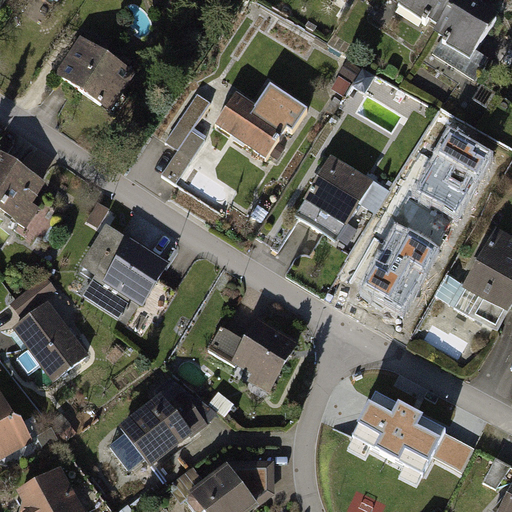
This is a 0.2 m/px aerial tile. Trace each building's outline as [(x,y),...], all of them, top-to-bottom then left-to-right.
[(39,0),(55,10),(61,0),(39,0)] [(411,0),(403,13),(438,36),(461,2),(461,0),(411,0)] [(433,44),(469,67),(496,24),(461,2),(438,36),(433,44)] [(107,116),(131,79),(81,47),(57,85),(107,116)] [(167,151),(178,158),(210,109),(199,102),(167,151)] [(217,133),(266,165),(286,134),(237,102),(217,133)] [(445,108),(425,137),(465,165),(485,135),(445,108)] [(2,162),(0,164),(0,218),(19,231),(45,191),(2,162)] [(333,166),(298,224),(338,249),(374,191),(333,166)] [(386,252),(426,276),(462,216),(433,199),(425,211),(414,204),(386,252)] [(126,301),(147,314),(172,273),(109,234),(83,275),(103,287),(99,292),(123,307),(126,301)] [(511,251),(495,241),(455,312),(501,337),(511,317),(511,251)] [(13,334),(53,389),(88,364),(47,309),(13,334)] [(274,399),(301,354),(259,330),(236,370),(253,380),(250,385),(274,399)] [(396,401),(401,388),(378,381),(374,393),(396,401)] [(123,438),(150,474),(207,431),(180,395),(123,438)] [(353,440),(422,476),(446,430),(377,395),(353,440)] [(0,469),(29,453),(0,400),(0,469)] [(259,511),(275,500),(273,470),(231,472),(191,504),(197,511),(259,511)] [(22,511),(78,511),(59,477),(16,501),(22,511)]
